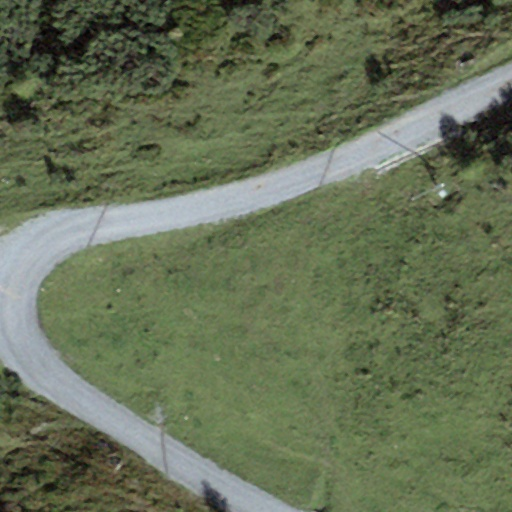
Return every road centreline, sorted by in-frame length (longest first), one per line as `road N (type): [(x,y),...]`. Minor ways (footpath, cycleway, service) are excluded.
road 1 (track): [(511,68),(465,90),(0,219)]
road 2 (track): [(0,327),(96,447),(207,511)]
